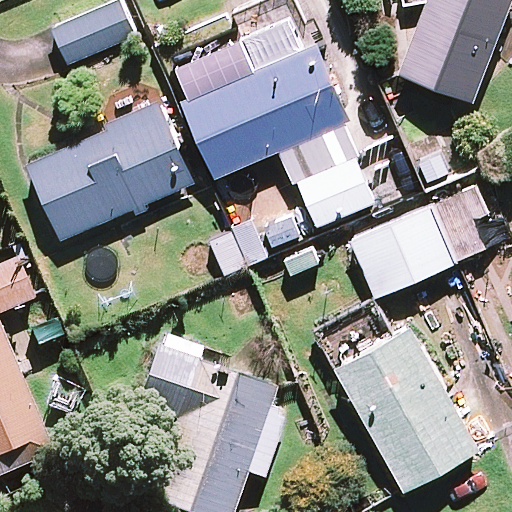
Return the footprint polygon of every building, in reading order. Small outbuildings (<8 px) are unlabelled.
[(348,107),(303,0),(291,0),(243,20),(258,56),(187,85),(219,160),(348,107)] [(420,0),(417,11),(400,59),(471,83),(501,0),(420,0)] [(137,32),(124,1),(57,30),(71,61),(137,32)] [(190,179),(154,87),(112,103),(116,114),(30,146),(62,228),(190,179)] [(348,107),(278,136),(313,221),(383,192),(348,107)] [(486,248),(462,186),(352,230),(376,291),(486,248)] [(251,260),(235,220),(209,231),(225,271),(251,260)] [(0,309),(34,296),(16,254),(0,260),(0,475),(53,453),(0,325),(0,309)] [(380,330),(367,304),(320,329),(354,391),(402,480),(480,438),(413,313),(380,330)] [(269,395),(277,370),(202,346),(205,337),(159,322),(145,366),(193,382),(155,500),(192,511),(230,511),(244,469),(262,475),(286,400),(269,395)]
